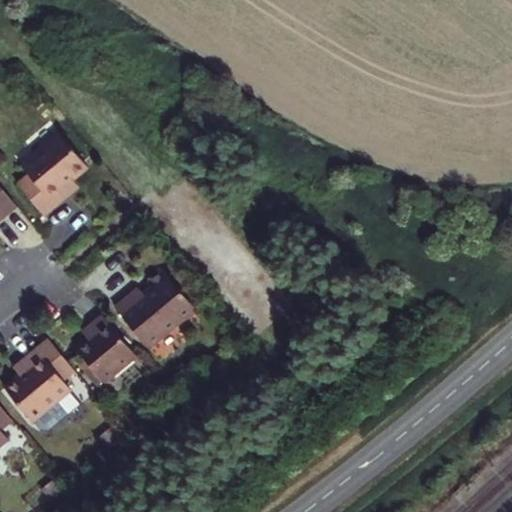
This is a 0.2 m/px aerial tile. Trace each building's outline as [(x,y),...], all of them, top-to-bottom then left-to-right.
[(92,173),(64,139),(26,171),(34,181),(22,190),(48,221),(72,201),(66,194),(77,185),(92,173)] [(83,192),(77,185),(66,194),(72,201),(83,192)] [(0,227),(20,212),(0,187),(0,227)] [(144,293),(121,313),(156,353),(186,328),(188,329),(204,316),(169,275),(154,289),(157,294),(150,300),(144,293)] [(110,387),(141,359),(108,321),(96,331),(99,335),(91,341),(93,343),(81,354),(110,387)] [(88,338),(91,341),(99,335),(96,331),(88,338)] [(79,374),(54,344),(29,365),(35,371),(24,380),(10,393),(38,426),(76,394),(68,384),(79,374)] [(35,371),(29,365),(19,374),(24,380),(35,371)] [(13,420),(0,404),(0,448),(10,440),(2,430),(13,420)]
